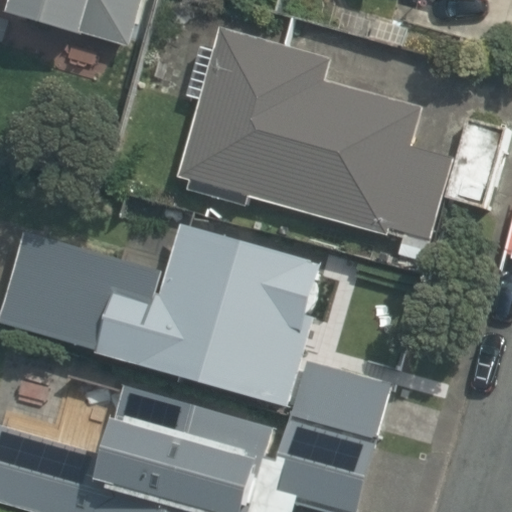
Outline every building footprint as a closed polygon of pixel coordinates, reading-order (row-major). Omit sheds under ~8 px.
[(135,49),(148,0),(20,0),(17,16),(135,49)] [(373,38),(408,47),(413,30),(378,21),(373,38)] [(337,63),(225,31),(219,52),(205,48),(190,101),(205,105),(184,182),(197,185),(194,196),(251,212),(255,199),(407,242),(404,254),(429,261),(459,157),(417,146),(427,109),(332,83),(337,63)] [(453,201),(494,212),(511,146),(511,129),(476,120),(453,201)] [(296,413),(385,438),(400,382),(314,358),(325,320),(316,318),(331,265),(189,225),(177,270),(34,231),(7,328),(298,408),(296,413)] [(2,429),(0,435),(0,502),(35,511),(298,511),(302,500),(344,511),(364,511),(383,445),(293,419),(281,462),(272,459),(281,427),(134,386),(113,460),(2,429)]
